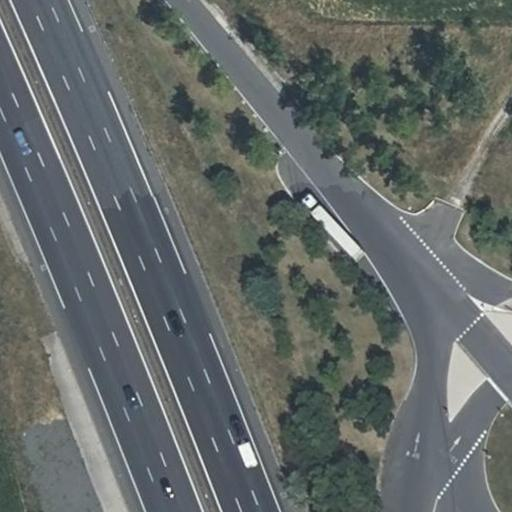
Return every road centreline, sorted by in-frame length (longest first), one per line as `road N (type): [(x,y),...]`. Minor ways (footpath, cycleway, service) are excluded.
road 1 (motorway): [(245,511),(37,0)]
road 2 (motorway): [(0,88),(172,511)]
road 3 (motorway): [(428,302),(176,0)]
